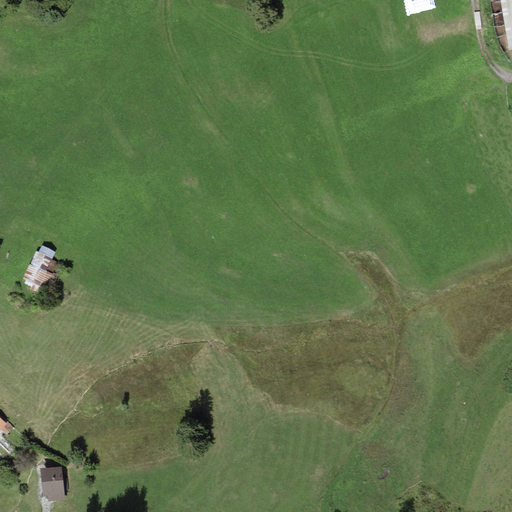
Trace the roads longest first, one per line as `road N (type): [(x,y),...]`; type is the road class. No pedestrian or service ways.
road 1 (track): [(326,511),(386,397),(397,343),(381,297),(299,226)]
road 2 (track): [(161,0),(159,14),(78,79),(28,240)]
